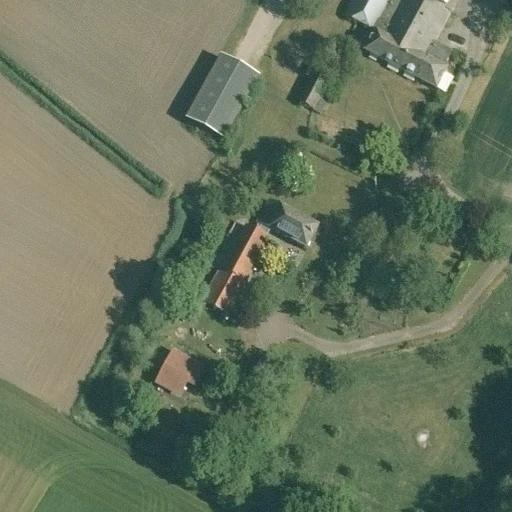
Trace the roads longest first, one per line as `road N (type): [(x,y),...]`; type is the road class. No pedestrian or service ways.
road 1 (unknown): [(227,390),(277,342),(366,347),(440,325),(479,301),(511,264)]
road 2 (unknown): [(511,239),(443,205),(422,165),(427,137),(479,32),(471,0)]
